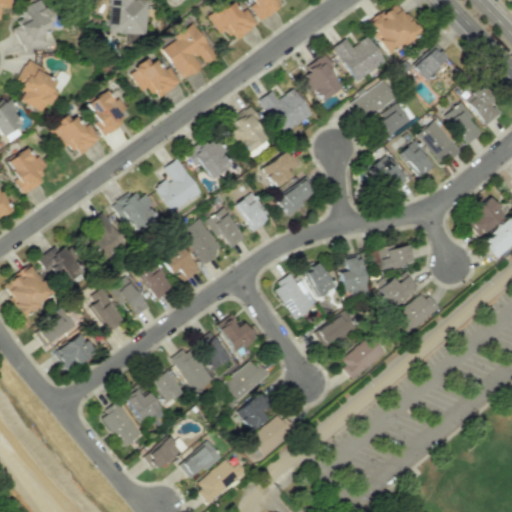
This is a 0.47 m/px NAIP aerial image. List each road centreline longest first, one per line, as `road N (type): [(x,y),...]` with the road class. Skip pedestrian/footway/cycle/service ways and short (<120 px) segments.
road 1 (residential): [(511,140),(428,208),(319,230),(270,252),(57,403)]
road 2 (residential): [(0,249),(340,0)]
road 3 (residential): [(0,336),(126,488),(158,507)]
road 4 (residential): [(304,382),(235,277)]
